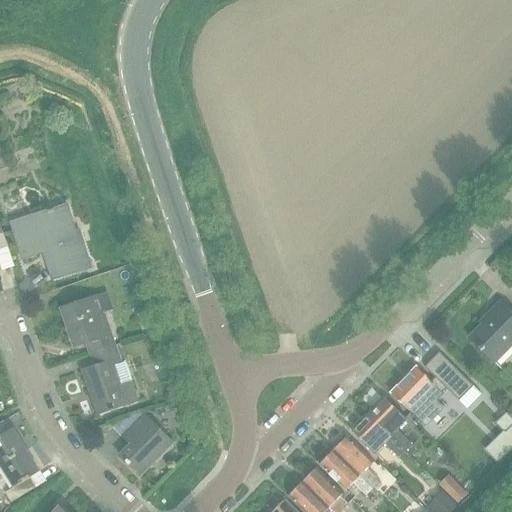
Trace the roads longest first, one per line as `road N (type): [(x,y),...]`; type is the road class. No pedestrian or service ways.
road 1 (tertiary): [(229,371),(133,89),(129,49),(152,0)]
road 2 (residential): [(136,511),(49,420),(15,333),(0,319)]
road 3 (residential): [(226,484),(352,358)]
road 4 (residential): [(352,358),(476,234)]
road 5 (residential): [(352,358),(229,371)]
